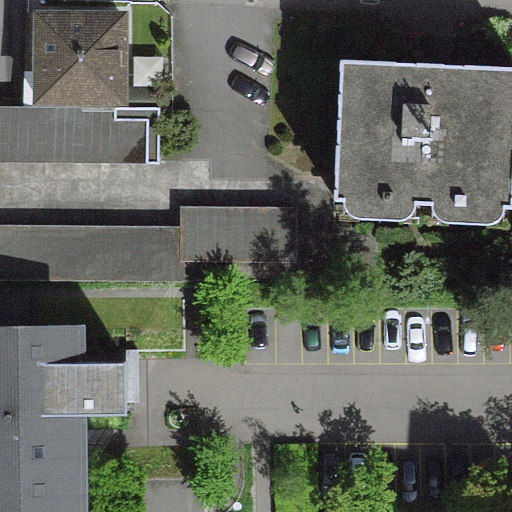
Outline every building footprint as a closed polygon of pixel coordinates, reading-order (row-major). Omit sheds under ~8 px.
[(115,100),(116,20),(35,19),(34,100),(115,100)] [(331,199),(508,207),(511,123),(511,69),(337,61),(331,199)] [(0,109),(0,160),(153,162),(153,111),(0,109)] [(0,230),(0,281),(179,282),(179,262),(291,263),(291,247),(297,247),(297,235),(291,235),(291,212),(178,211),(178,231),(0,230)] [(0,511),(77,511),(76,415),(121,414),(120,362),(75,363),(74,331),(0,332),(0,511)]
